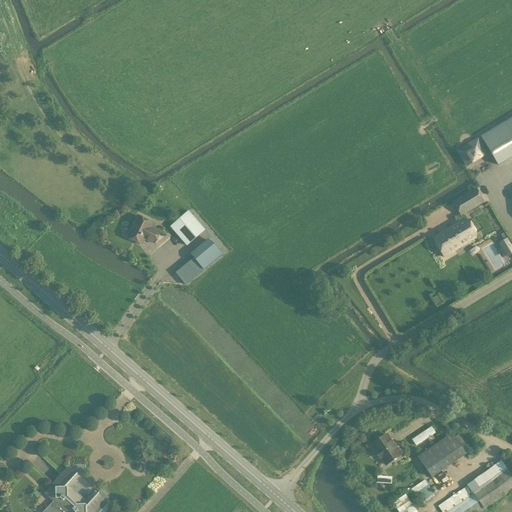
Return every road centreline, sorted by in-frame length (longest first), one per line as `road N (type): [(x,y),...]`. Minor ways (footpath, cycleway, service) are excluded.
road 1 (secondary): [(274,495),(0,254)]
road 2 (unclassified): [(511,455),(434,405),(391,401),(352,414),(274,495)]
